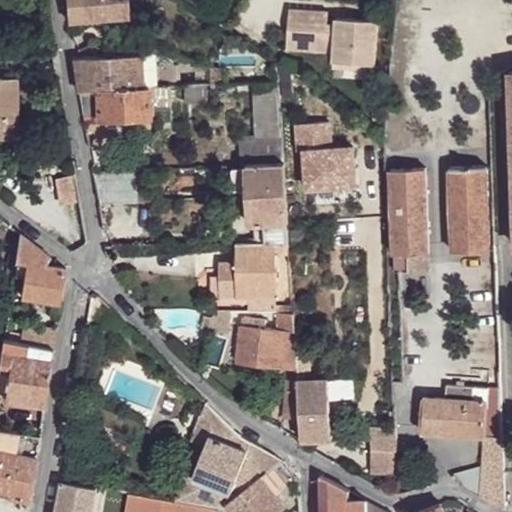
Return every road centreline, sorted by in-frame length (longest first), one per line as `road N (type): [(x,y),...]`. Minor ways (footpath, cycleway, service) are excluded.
road 1 (unknown): [(308,458),(352,443),(369,414),(378,331),(374,169)]
road 2 (residential): [(82,272),(105,282),(240,416),(308,458)]
road 3 (residential): [(58,0),(98,244),(82,272)]
road 4 (residential): [(82,272),(43,511)]
